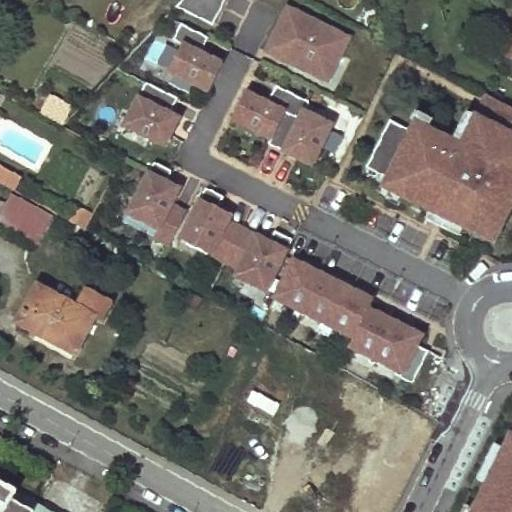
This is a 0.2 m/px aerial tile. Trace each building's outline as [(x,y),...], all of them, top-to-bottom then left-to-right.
[(181,0),(176,7),(212,26),(225,0),(181,0)] [(288,6),(266,49),(327,80),(349,36),(288,6)] [(208,37),(181,24),(173,39),(182,44),(168,71),(209,91),(223,63),(200,52),(208,37)] [(511,62),(511,37),(502,58),(511,63),(511,62)] [(177,98),(146,83),(125,126),(165,146),(179,117),(170,113),(177,98)] [(246,90),(231,118),(272,138),(285,111),(300,119),(304,110),(309,101),(276,85),(268,102),(246,90)] [(416,121),(411,131),(390,120),(366,167),(388,178),(383,186),(494,241),(511,205),(511,107),(486,94),(462,144),(416,121)] [(48,95),(39,112),(61,123),(70,107),(48,95)] [(285,111),(272,138),(269,143),(312,164),(332,124),(304,110),(300,119),(285,111)] [(153,162),(128,213),(158,228),(153,237),(169,245),(185,212),(171,205),(179,188),(165,182),(171,171),(153,162)] [(205,188),(180,239),(225,262),(242,228),(228,221),(231,214),(218,208),(223,197),(205,188)] [(5,192),(0,200),(0,229),(29,245),(45,214),(5,192)] [(269,242),(242,228),(225,262),(239,269),(235,276),(267,291),(292,240),(274,231),(269,242)] [(353,338),(349,346),(402,372),(400,377),(412,383),(428,351),(417,346),(422,335),(369,309),(373,299),(293,260),(274,299),(353,338)] [(36,283),(33,287),(89,318),(97,322),(107,304),(74,286),(67,299),(36,283)] [(33,287),(14,322),(71,352),(89,318),(33,287)] [(511,511),(511,435),(505,450),(488,484),(474,511),(511,511)] [(488,484),(505,450),(495,445),(479,480),(488,484)] [(0,511),(28,511),(9,501),(14,491),(0,484),(0,511)]
